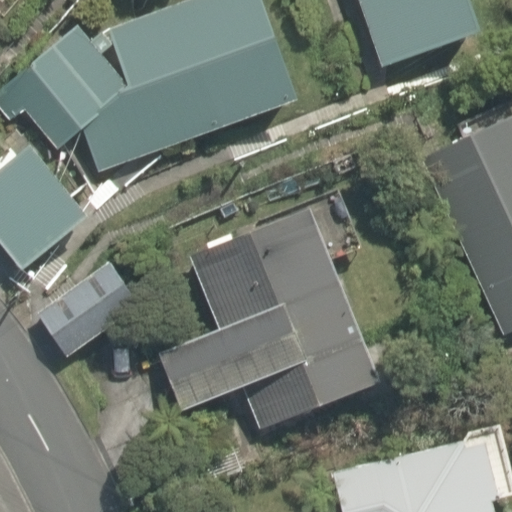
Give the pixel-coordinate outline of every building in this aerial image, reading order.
[(192,0),(133,18),(154,88),(135,89),(90,32),(12,103),(69,161),(97,146),(100,179),(176,161),(325,116),(290,0),(192,0)] [(484,0),(355,0),(373,63),(492,29),(484,0)] [(511,353),(511,143),(439,172),(511,354),(511,353)] [(43,152),(0,187),(0,236),(36,281),(103,226),(43,152)] [(213,470),(401,404),(340,228),(197,276),(222,352),(177,368),(213,470)] [(123,257),(43,308),(68,347),(148,296),(123,257)] [(511,511),(511,496),(504,441),(344,464),(350,511),(511,511)]
